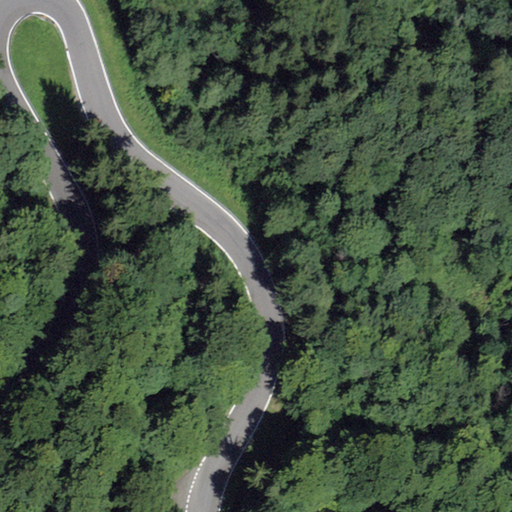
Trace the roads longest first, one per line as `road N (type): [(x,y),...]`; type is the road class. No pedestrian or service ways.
road 1 (tertiary): [(45,0),(74,23),(121,145),(219,225),(261,289),(269,333),(263,373),(202,511)]
road 2 (tertiary): [(0,385),(54,325),(74,257),(63,200),(0,79)]
